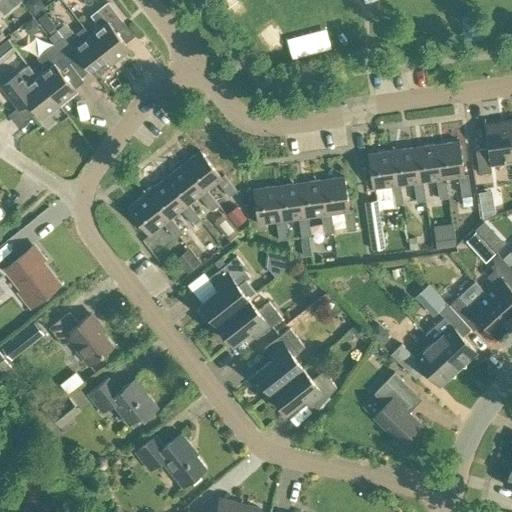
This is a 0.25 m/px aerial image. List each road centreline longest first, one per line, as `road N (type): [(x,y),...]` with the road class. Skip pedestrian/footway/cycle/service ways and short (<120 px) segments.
road 1 (residential): [(450,497),(255,446),(88,233),(82,194)]
road 2 (residential): [(511,85),(267,127),(238,117),(196,62)]
road 3 (residential): [(82,194),(141,106),(196,62)]
road 4 (unclassified): [(450,497),(474,425),(511,383)]
